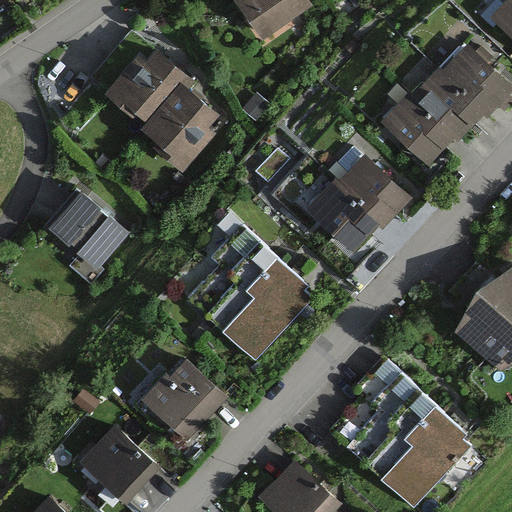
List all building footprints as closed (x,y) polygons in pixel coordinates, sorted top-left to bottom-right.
[(303,0),(247,0),(264,26),(303,0)] [(511,0),(503,0),(485,21),(511,44),(511,0)] [(441,64),(483,107),(487,111),(511,86),(465,40),(441,64)] [(139,102),(149,110),(180,74),(186,66),(158,43),(146,56),(139,51),(110,85),(135,106),(139,102)] [(418,93),(455,131),(457,133),(483,107),(441,64),(432,73),(435,76),(418,93)] [(217,105),(180,74),(149,110),(144,116),(163,132),(157,138),(183,160),(214,123),(207,118),(217,105)] [(455,131),(418,93),(411,87),(386,112),(429,156),(455,131)] [(354,195),(377,217),(383,223),(411,194),(367,151),(343,176),(358,191),(354,195)] [(353,242),(377,217),(354,195),(358,191),(343,176),(338,171),(310,199),(353,242)] [(48,218),(99,263),(132,225),(81,181),(48,218)] [(262,352),(319,291),(310,282),(314,278),(249,217),(217,251),(226,259),(196,291),(262,352)] [(511,262),(480,279),(511,311),(511,262)] [(511,355),(511,311),(480,279),(460,320),(502,362),(511,355)] [(150,385),(193,427),(234,386),(192,344),(150,385)] [(419,498),(477,437),(468,429),(472,424),(407,364),(375,397),(384,405),(354,437),(419,498)] [(119,417),(86,451),(133,496),(165,461),(119,417)] [(305,451),(265,490),(286,511),(346,511),(356,503),(305,451)] [(76,511),(53,490),(32,511),(76,511)]
